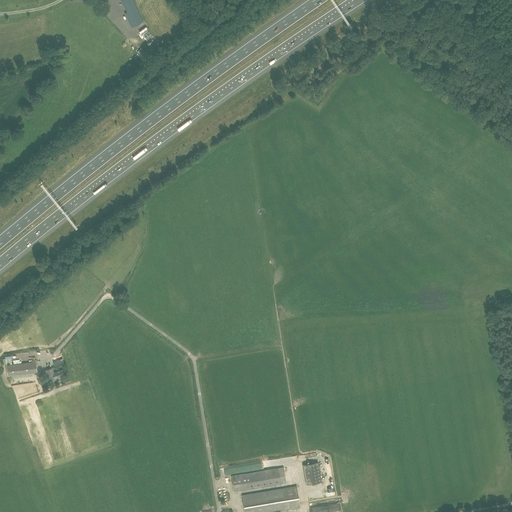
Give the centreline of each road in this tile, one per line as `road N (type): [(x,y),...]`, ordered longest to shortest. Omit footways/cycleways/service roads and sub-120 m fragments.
road 1 (motorway): [(0,264),(146,147),(357,0)]
road 2 (motorway): [(318,0),(0,242)]
